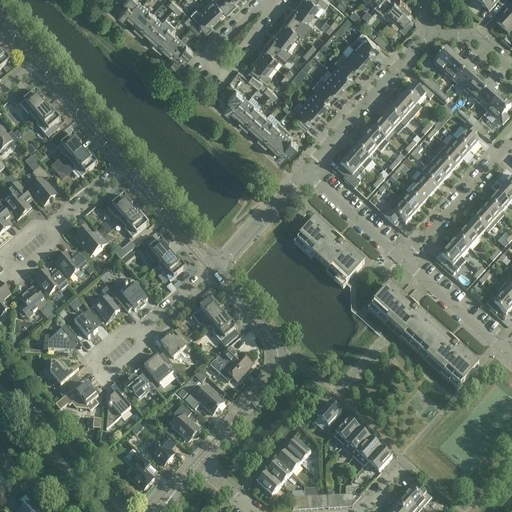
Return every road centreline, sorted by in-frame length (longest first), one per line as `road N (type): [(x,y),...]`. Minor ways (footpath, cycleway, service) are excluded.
road 1 (tertiary): [(201,459),(265,388),(278,360),(274,342),(213,267)]
road 2 (residential): [(304,171),(428,36)]
road 3 (residential): [(270,4),(209,54),(210,67),(228,69),(263,23)]
road 4 (residential): [(403,261),(511,139)]
road 5 (tertiary): [(126,167),(39,60)]
road 6 (residential): [(403,261),(304,171)]
road 7 (tertiary): [(213,267),(126,167)]
road 8 (residential): [(213,267),(304,171)]
road 9 (residential): [(499,348),(403,261)]
